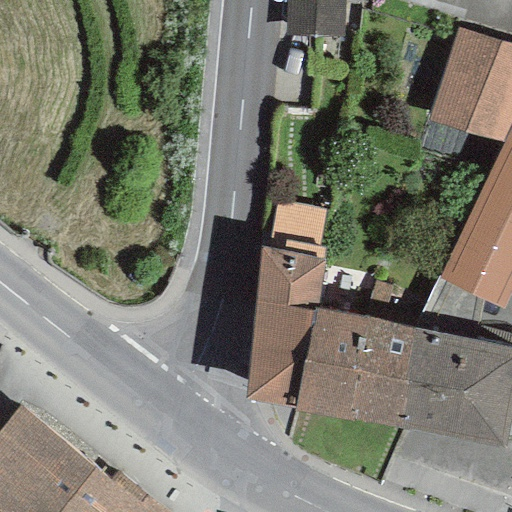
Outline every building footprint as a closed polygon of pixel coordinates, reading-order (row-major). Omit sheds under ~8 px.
[(343,0),(286,0),(285,35),(343,36),(343,0)] [(425,123),(502,142),(511,121),(511,42),(457,27),(425,123)] [(511,121),(502,142),(438,278),(501,309),(508,294),(511,295),(511,121)] [(316,248),(325,209),(278,199),(269,237),(285,241),(316,248)] [(282,252),(324,260),(326,250),(316,248),(285,241),(282,252)] [(317,309),(324,260),(282,252),(260,247),(245,399),(293,409),(313,308),(317,309)] [(293,409),(348,420),(368,318),(317,309),(313,308),(293,409)] [(368,318),(348,420),(400,428),(414,329),(368,318)] [(503,446),(511,401),(511,350),(414,329),(400,428),(503,446)] [(0,431),(0,511),(167,511),(117,472),(109,479),(20,406),(0,431)]
